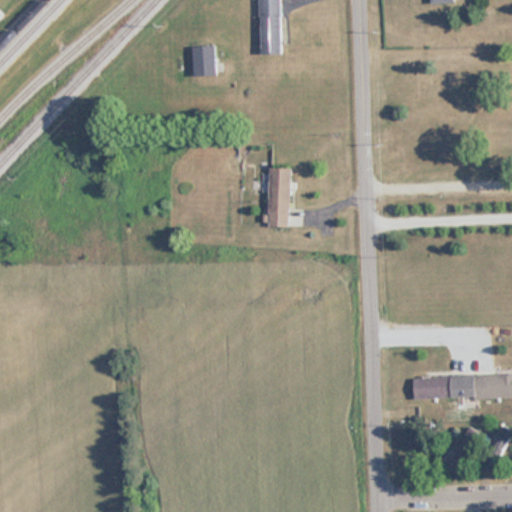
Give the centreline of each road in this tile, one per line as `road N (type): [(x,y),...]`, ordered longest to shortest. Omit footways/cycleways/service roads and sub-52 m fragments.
road 1 (residential): [(381,511),(357,0)]
road 2 (residential): [(511,500),(381,504)]
